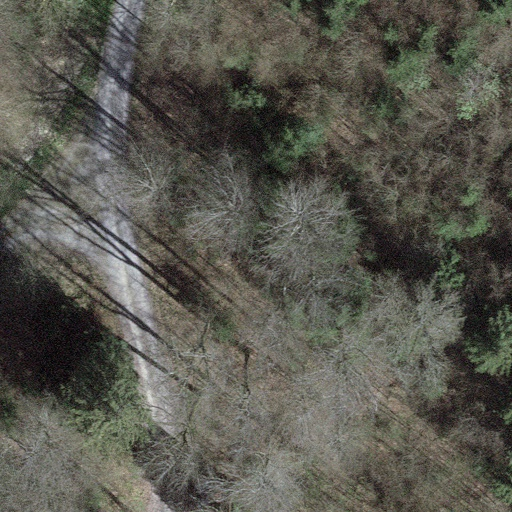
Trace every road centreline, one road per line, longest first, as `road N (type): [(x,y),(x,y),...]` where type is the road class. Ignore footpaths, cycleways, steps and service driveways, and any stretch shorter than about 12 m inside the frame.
road 1 (track): [(126,0),(110,112),(156,511)]
road 2 (track): [(0,232),(110,112)]
